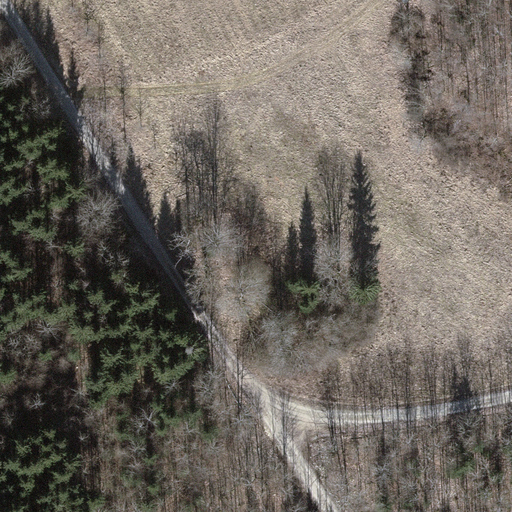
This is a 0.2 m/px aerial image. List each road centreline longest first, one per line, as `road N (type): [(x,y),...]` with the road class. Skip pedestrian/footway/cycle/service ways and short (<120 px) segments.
road 1 (track): [(3,0),(334,511)]
road 2 (track): [(281,431),(511,396)]
road 3 (track): [(281,431),(159,511)]
